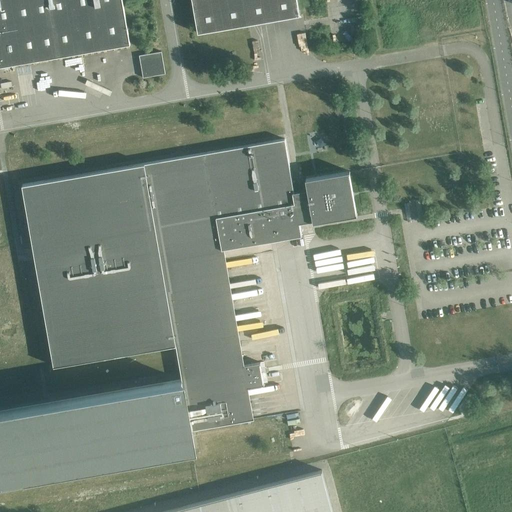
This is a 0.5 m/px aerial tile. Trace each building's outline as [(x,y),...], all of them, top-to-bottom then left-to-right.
[(122,0),(0,0),(0,67),(130,45),(122,0)] [(300,15),(297,0),(192,0),(198,33),(248,24),(300,15)] [(165,74),(162,51),(139,55),(143,77),(165,74)] [(242,365),(222,249),(302,235),(299,223),(313,220),(313,222),(357,214),(357,213),(349,172),(350,172),(350,171),(306,179),(308,189),(294,192),(285,138),(23,184),(54,366),(176,344),(182,380),(0,411),(0,481),(194,448),(191,430),(252,419),(246,387),(264,384),(261,362),(242,365)] [(333,511),(322,470),(160,511),(333,511)]
